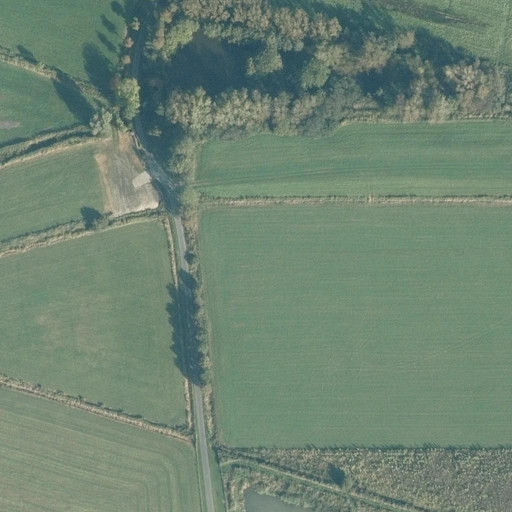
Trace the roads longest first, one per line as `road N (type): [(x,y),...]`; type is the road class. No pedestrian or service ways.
road 1 (track): [(164,179),(180,231),(210,511)]
road 2 (unclassified): [(153,0),(133,91),(142,140),(164,179)]
